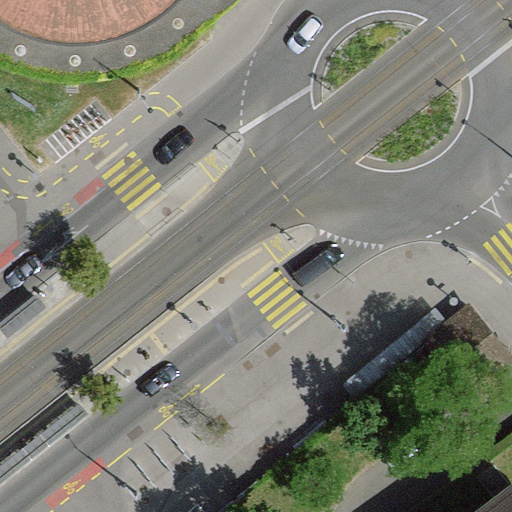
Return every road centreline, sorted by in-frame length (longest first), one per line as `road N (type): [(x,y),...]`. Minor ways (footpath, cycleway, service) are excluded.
road 1 (secondary): [(4,511),(395,210)]
road 2 (secondary): [(287,60),(0,292)]
road 3 (secondary): [(287,60),(283,121),(301,163),(339,196),(395,210)]
road 4 (secondary): [(503,101),(485,39),(442,0)]
